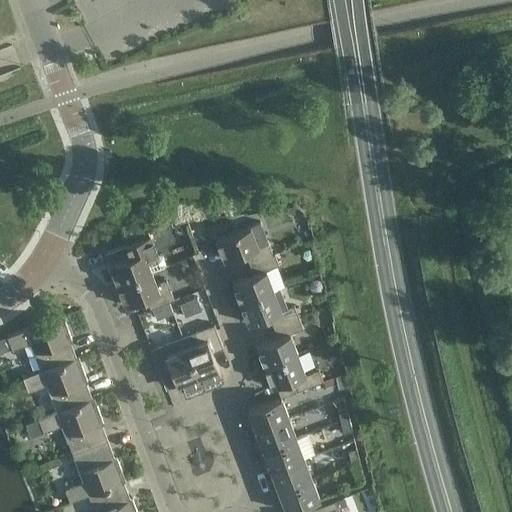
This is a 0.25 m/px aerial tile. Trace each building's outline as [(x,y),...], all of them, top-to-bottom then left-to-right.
[(248,261),(272,252),(264,232),(254,236),(249,224),(215,237),(223,258),(244,250),(248,261)] [(117,283),(151,270),(161,266),(164,262),(161,255),(156,254),(149,234),(125,243),(130,254),(109,262),(117,283)] [(278,263),(274,251),(272,252),(248,261),(252,272),(232,280),(240,301),(273,288),(265,268),(278,263)] [(151,270),(117,283),(125,304),(145,296),(149,307),(173,298),(165,278),(155,282),(151,270)] [(272,325),(298,315),(293,304),(280,309),(273,288),(240,301),(248,322),(268,314),(272,325)] [(40,369),(74,356),(68,338),(71,337),(62,313),(6,335),(11,348),(30,341),(40,369)] [(264,364),(297,352),(289,332),(302,327),(298,315),(272,325),(276,336),(256,344),(264,364)] [(185,345),(198,379),(219,371),(211,350),(222,346),(213,323),(193,330),(197,340),(185,345)] [(198,379),(185,345),(173,349),(170,339),(150,347),(159,370),(170,366),(177,387),(198,379)] [(297,352),(264,364),(272,385),(292,377),(296,389),(322,379),(317,368),(304,373),(297,352)] [(90,397),(83,379),(86,378),(77,355),(74,356),(40,369),(22,376),(27,389),(45,382),(56,410),(90,397)] [(343,372),(335,374),(338,387),(347,384),(343,372)] [(255,428),(288,416),(280,395),(247,407),(255,428)] [(106,439),(99,420),(102,419),(93,396),(90,397),(56,410),(37,417),(42,430),(61,423),(72,452),(106,439)] [(345,405),(337,407),(340,419),(348,417),(345,405)] [(263,448),(296,436),(288,416),(255,428),(263,448)] [(348,417),(340,419),(343,431),(351,429),(348,417)] [(296,436),(263,448),(270,469),(303,456),(313,453),(306,432),(296,436)] [(113,457),(106,439),(72,452),(82,480),(64,487),(69,500),(87,493),(122,480),(125,479),(116,456),(113,457)] [(356,447),(347,449),(350,461),(359,459),(356,447)] [(278,489),(311,476),(303,456),(270,469),(278,489)] [(359,459),(350,461),(353,473),(362,471),(359,459)] [(311,476),(278,489),(286,510),(319,497),(311,476)] [(122,480),(87,493),(94,511),(137,511),(131,497),(128,498),(122,480)] [(339,511),(334,499),(309,508),(310,511),(339,511)]
